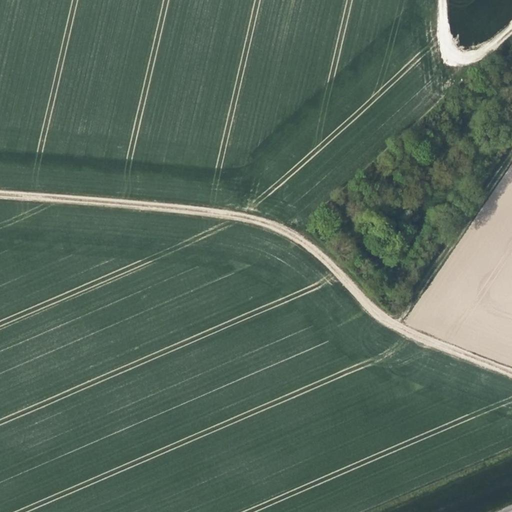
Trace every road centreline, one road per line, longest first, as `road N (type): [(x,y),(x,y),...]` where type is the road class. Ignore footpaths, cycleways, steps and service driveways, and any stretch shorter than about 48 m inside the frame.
road 1 (track): [(0,196),(260,222),(322,257),(378,315),(511,373)]
road 2 (track): [(511,155),(396,324)]
road 3 (track): [(440,0),(442,42),(456,58),(475,57),(511,25)]
